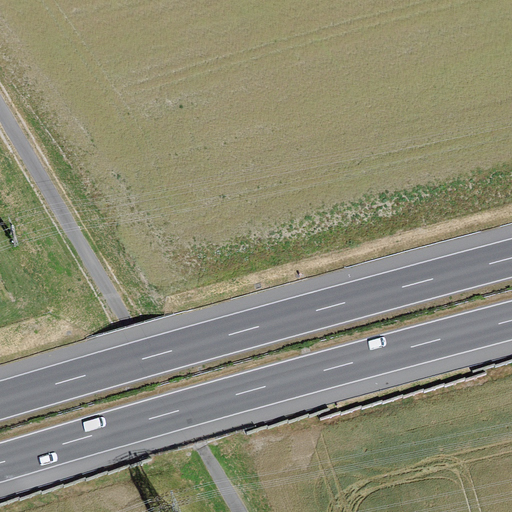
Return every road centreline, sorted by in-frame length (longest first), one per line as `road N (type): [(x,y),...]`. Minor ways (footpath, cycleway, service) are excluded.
road 1 (motorway): [(0,463),(511,320)]
road 2 (motorway): [(511,258),(0,401)]
road 3 (unclassified): [(0,107),(241,511)]
